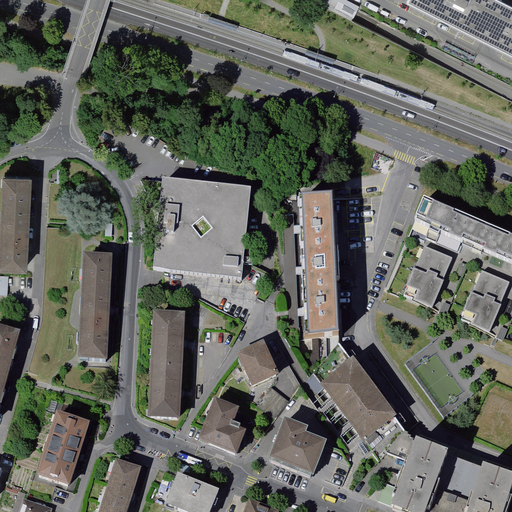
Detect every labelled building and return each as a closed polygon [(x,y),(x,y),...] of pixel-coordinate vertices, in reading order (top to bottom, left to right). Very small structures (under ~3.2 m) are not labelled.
[(355,15),(359,8),(341,0),(311,0),(352,21),(355,15)] [(511,54),(511,0),(412,0),(411,3),(490,43),(511,54)] [(1,268),(30,270),(36,174),(6,172),(1,268)] [(257,190),(167,180),(156,272),(247,282),(257,190)] [(340,335),(332,192),(298,194),(305,337),(340,335)] [(511,240),(423,204),(417,222),(511,263),(511,240)] [(451,259),(424,247),(403,295),(431,307),(451,259)] [(115,256),(86,254),(80,362),(110,364),(115,256)] [(508,283),(481,272),(461,318),(488,330),(508,283)] [(10,275),(0,274),(0,295),(9,296),(10,275)] [(186,311),(153,310),(147,418),(180,420),(186,311)] [(0,418),(23,332),(0,325),(0,418)] [(284,378),(268,343),(240,356),(256,391),(284,378)] [(363,437),(399,410),(355,350),(318,377),(363,437)] [(245,409),(220,399),(203,443),(241,458),(252,432),(238,427),(245,409)] [(93,424),(59,413),(39,478),(73,489),(93,424)] [(308,428),(284,419),(268,460),(314,478),(327,442),(306,434),(308,428)] [(417,446),(392,510),(397,511),(427,511),(449,459),(417,446)] [(471,511),(485,472),(449,459),(427,511),(471,511)] [(133,511),(147,470),(120,461),(103,511),(133,511)] [(0,466),(0,495),(9,469),(0,466)] [(511,481),(485,472),(471,511),(507,511),(511,499),(511,481)] [(181,477),(169,508),(177,511),(215,511),(222,493),(181,477)] [(278,511),(279,510),(249,498),(243,511),(278,511)] [(22,511),(54,511),(55,511),(26,501),(22,511)]
